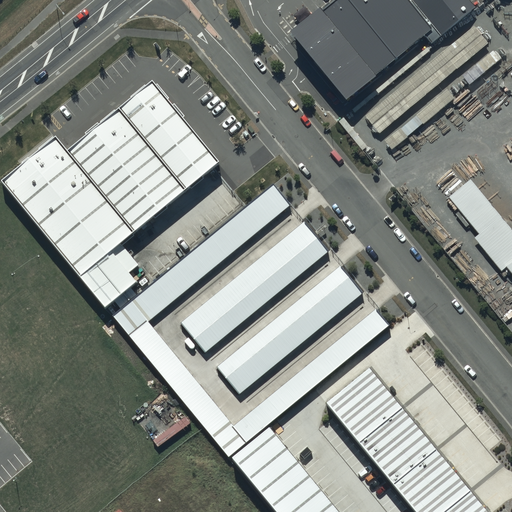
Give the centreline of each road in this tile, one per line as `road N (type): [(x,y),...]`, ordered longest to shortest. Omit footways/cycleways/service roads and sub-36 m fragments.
road 1 (residential): [(248,76),(511,391)]
road 2 (secondary): [(0,95),(118,0)]
road 3 (residential): [(248,76),(153,0)]
